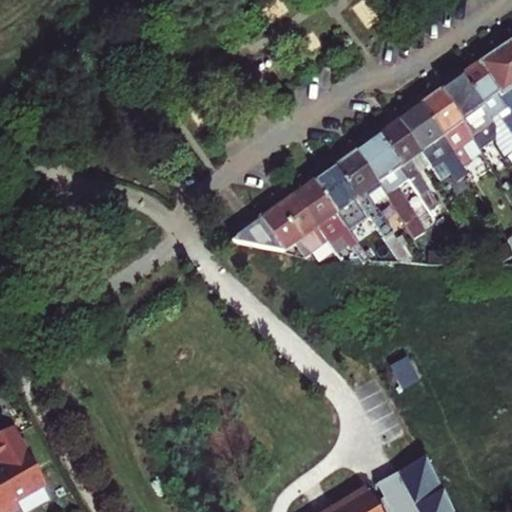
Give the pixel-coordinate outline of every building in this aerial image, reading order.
[(500,98),(511,89),(511,42),(478,66),(500,98)] [(511,115),(500,98),(478,66),(459,79),(490,121),(501,113),(511,128),(511,115)] [(492,124),(490,121),(459,79),(441,92),(476,144),(477,147),(488,141),(494,151),(496,151),(492,124)] [(463,152),(476,144),(441,92),(421,106),(463,168),(470,179),(476,175),(463,152)] [(452,175),(463,168),(421,106),(398,122),(421,155),(437,144),(443,155),(440,157),(452,175)] [(400,170),(421,155),(398,122),(377,137),(400,169),(400,170)] [(392,191),(407,180),(401,171),(400,170),(400,169),(377,137),(355,153),(379,185),(383,192),(390,203),(413,241),(422,235),(392,191)] [(333,168),(356,201),(379,185),(355,153),(333,168)] [(368,217),(356,201),(333,168),(313,183),(336,215),(341,221),(348,231),(368,217)] [(407,180),(428,211),(439,204),(415,169),(410,173),(407,168),(401,171),(407,180)] [(316,229),(336,215),(313,183),(294,196),(316,229)] [(390,203),(383,192),(377,196),(384,207),(390,203)] [(316,229),(294,196),(276,209),(310,253),(325,242),(316,229)] [(310,253),(276,209),(228,243),(283,252),(296,243),(305,256),(310,253)] [(344,238),(350,234),(348,231),(341,221),(335,225),(344,238)] [(417,384),(404,360),(387,369),(400,393),(417,384)] [(0,467),(0,511),(18,511),(21,511),(17,504),(47,487),(13,427),(0,434),(0,461),(2,466),(0,467)] [(454,511),(431,468),(426,458),(377,486),(385,499),(381,501),(383,505),(379,508),(380,511),(454,511)] [(380,511),(379,508),(370,492),(358,500),(355,495),(352,497),(355,501),(344,508),(342,504),(338,506),(341,510),(336,511),(380,511)]
